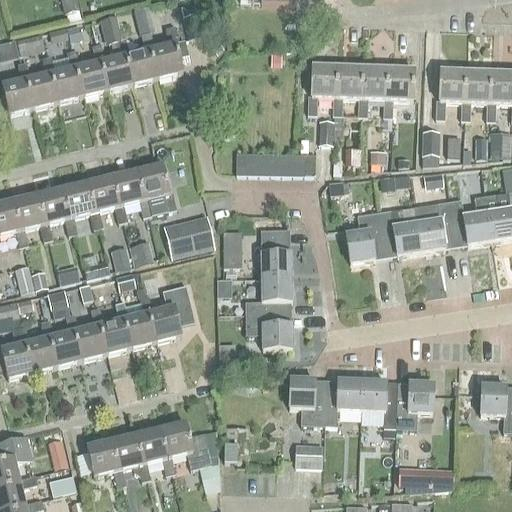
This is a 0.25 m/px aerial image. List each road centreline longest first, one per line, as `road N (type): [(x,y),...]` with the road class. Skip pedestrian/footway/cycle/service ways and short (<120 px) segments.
road 1 (residential): [(511,315),(333,340),(313,197),(237,191)]
road 2 (residential): [(511,1),(345,25),(341,0)]
